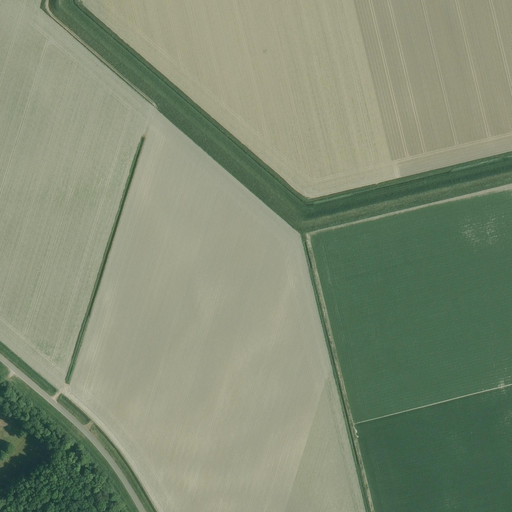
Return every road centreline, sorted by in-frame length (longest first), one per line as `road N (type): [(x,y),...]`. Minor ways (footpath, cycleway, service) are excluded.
road 1 (track): [(511,161),(301,208),(67,0)]
road 2 (tertiary): [(0,357),(96,443),(142,511)]
